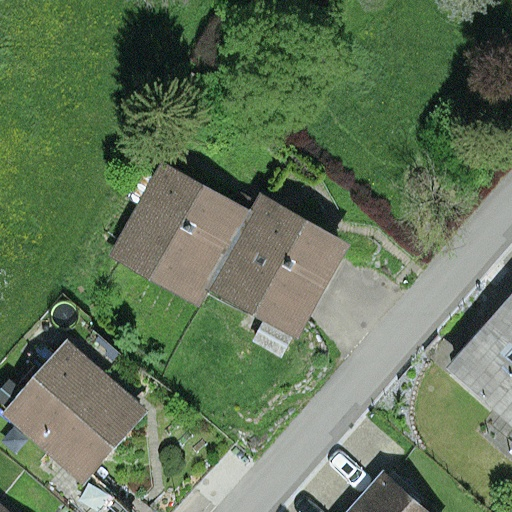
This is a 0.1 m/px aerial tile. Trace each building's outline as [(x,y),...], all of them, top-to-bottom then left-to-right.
[(214,292),(255,211),(163,162),(112,257),(206,307),(214,292)] [(355,244),(262,197),(255,211),(214,292),(306,339),(355,244)] [(511,303),(455,370),(511,418),(511,303)] [(150,408),(71,342),(11,413),(68,461),(90,479),(150,408)] [(129,511),(90,479),(68,461),(47,486),(77,511),(129,511)] [(436,511),(393,477),(364,511),(436,511)] [(0,511),(16,511),(0,498),(0,511)]
